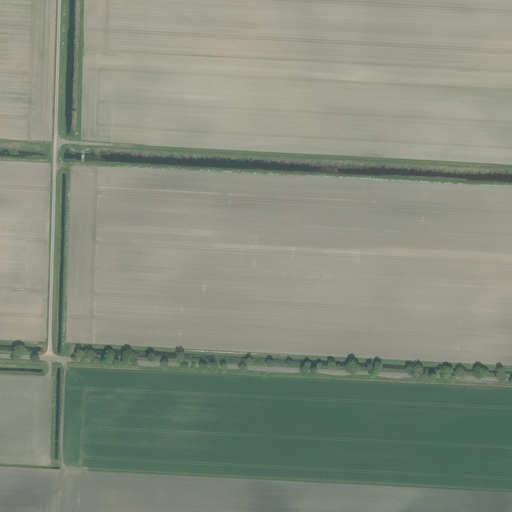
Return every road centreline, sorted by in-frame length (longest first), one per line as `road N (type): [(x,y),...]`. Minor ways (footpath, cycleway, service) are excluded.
road 1 (tertiary): [(511,379),(49,358)]
road 2 (unclassified): [(49,358),(59,0)]
